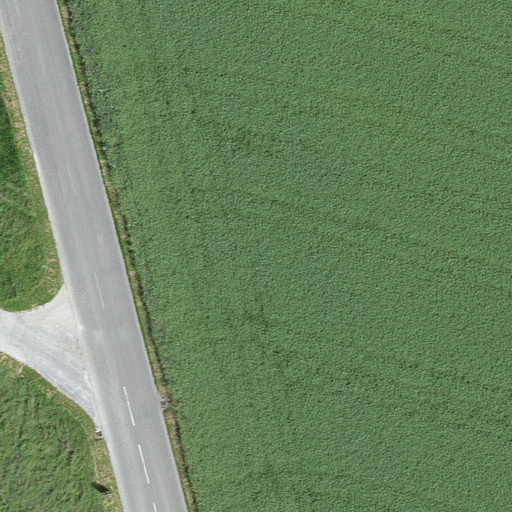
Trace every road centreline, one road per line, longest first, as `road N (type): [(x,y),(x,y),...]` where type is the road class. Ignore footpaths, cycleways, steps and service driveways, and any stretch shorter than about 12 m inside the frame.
road 1 (tertiary): [(154,511),(27,0)]
road 2 (track): [(130,420),(0,334)]
